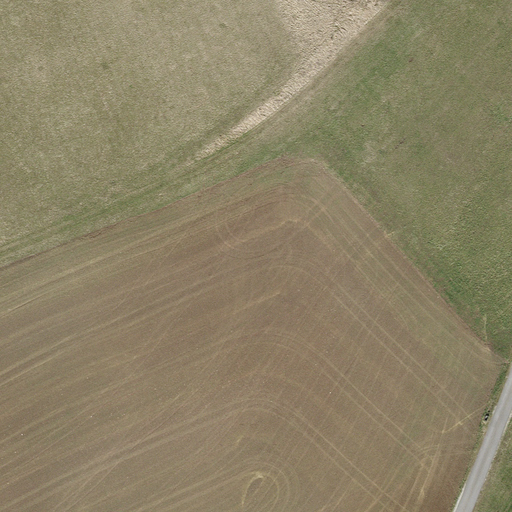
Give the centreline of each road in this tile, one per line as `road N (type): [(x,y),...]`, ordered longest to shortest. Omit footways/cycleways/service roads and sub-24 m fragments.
road 1 (track): [(0,262),(216,162),(408,0)]
road 2 (unclassified): [(511,390),(464,511)]
